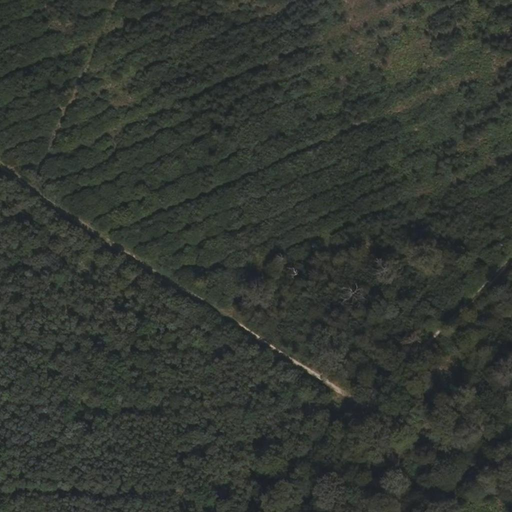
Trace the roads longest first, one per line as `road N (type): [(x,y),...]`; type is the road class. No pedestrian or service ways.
road 1 (track): [(352,414),(0,174)]
road 2 (track): [(511,256),(239,511)]
